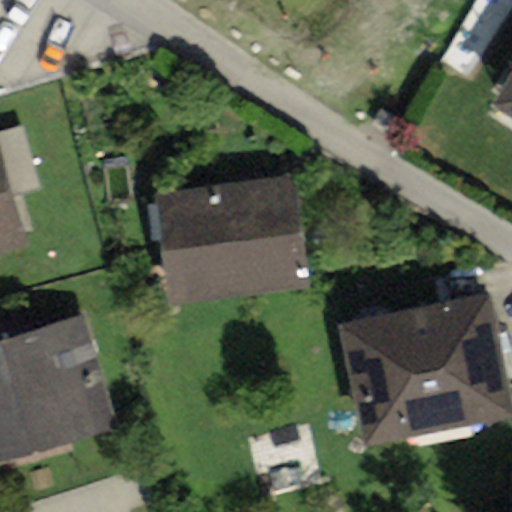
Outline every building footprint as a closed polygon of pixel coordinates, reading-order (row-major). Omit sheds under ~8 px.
[(511,77),(493,106),(511,118),(511,77)] [(0,252),(26,246),(0,148),(0,252)] [(156,194),(166,300),(308,286),(298,180),(156,194)] [(511,402),(491,298),(341,328),(365,447),(511,417),(511,402)] [(0,337),(0,460),(120,428),(88,314),(0,337)]
